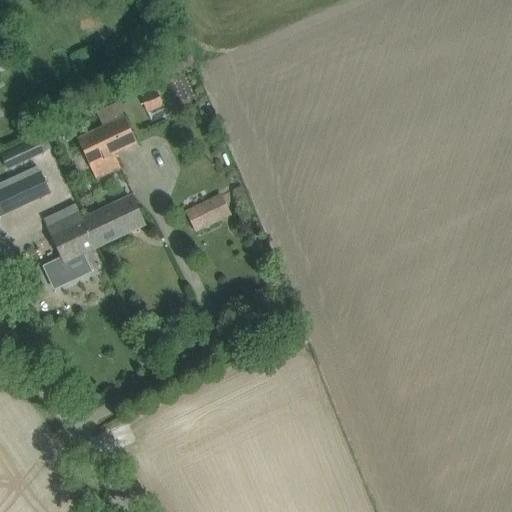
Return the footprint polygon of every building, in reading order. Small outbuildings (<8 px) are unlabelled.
[(162,64),(168,76),(191,66),(183,47),(167,54),(170,60),(162,64)] [(3,51),(0,53),(0,66),(9,59),(3,51)] [(148,113),(164,106),(157,89),(140,96),(148,113)] [(104,127),(78,139),(97,179),(121,168),(115,155),(138,144),(125,117),(104,127)] [(46,153),(39,136),(0,154),(8,171),(46,153)] [(8,179),(12,187),(21,206),(50,193),(37,165),(8,179)] [(186,210),(196,232),(232,215),(222,193),(186,210)] [(96,247),(144,225),(132,198),(85,220),(83,221),(96,247)] [(48,227),(63,259),(45,267),(55,289),(91,272),(83,254),(96,247),(83,221),(85,220),(84,220),(76,204),(63,211),(44,219),(48,227)]
